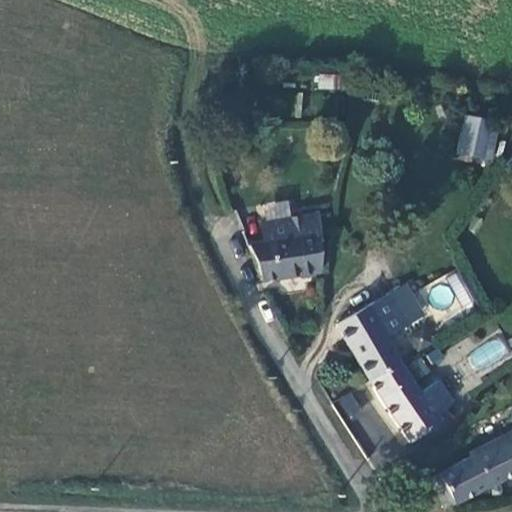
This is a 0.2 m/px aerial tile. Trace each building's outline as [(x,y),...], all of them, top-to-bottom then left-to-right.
[(485,163),(493,125),(467,121),(460,158),(485,163)] [(492,165),(500,126),(493,125),(485,163),(492,165)] [(320,273),(314,215),(268,222),(271,239),(248,245),(262,283),(320,273)] [(402,286),(389,294),(412,329),(425,321),(402,286)] [(338,324),(369,383),(402,362),(391,341),(412,329),(389,294),(338,324)] [(465,352),(474,374),(511,359),(502,337),(465,352)] [(412,444),(443,423),(402,362),(369,383),(412,444)] [(345,424),(362,414),(350,392),(333,401),(345,424)] [(430,478),(444,508),(451,507),(511,475),(511,408),(472,428),(480,448),(469,454),(471,459),(430,478)]
